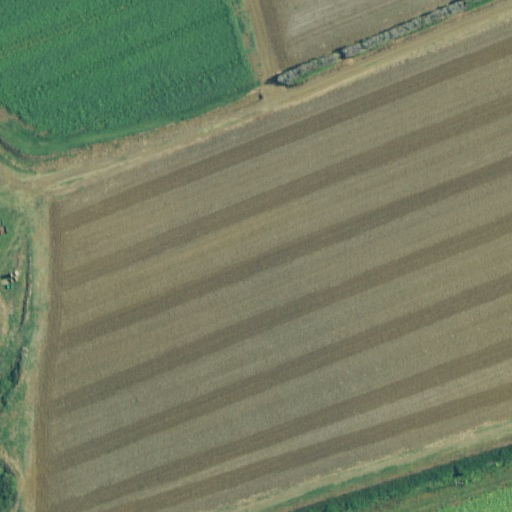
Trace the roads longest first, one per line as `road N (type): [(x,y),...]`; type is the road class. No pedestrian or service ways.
road 1 (track): [(0,166),(16,177),(60,173),(156,146),(511,3)]
road 2 (track): [(246,511),(511,429)]
